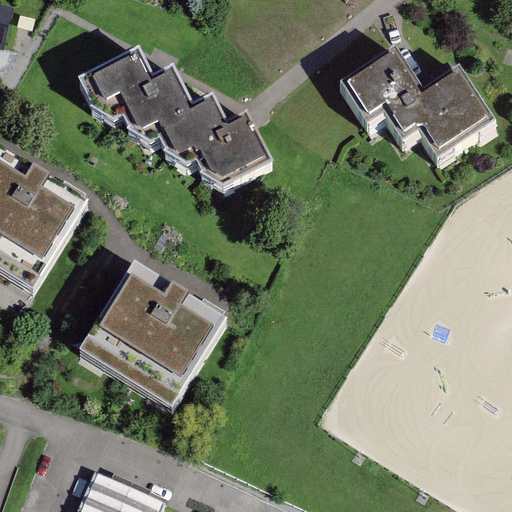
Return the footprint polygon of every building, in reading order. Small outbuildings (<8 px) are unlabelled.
[(410,59),(358,94),(380,126),(396,116),(419,150),(433,140),(457,174),(511,137),(470,78),(438,100),(410,59)] [(149,61),(96,88),(110,114),(133,102),(155,144),(174,135),(191,167),(209,158),(228,194),(274,171),(257,136),(235,148),(219,117),(203,125),(182,85),(166,93),(149,61)] [(87,211),(0,157),(0,277),(33,298),(87,211)] [(226,315),(134,260),(81,348),(172,403),(226,315)] [(163,511),(164,510),(96,479),(81,511),(163,511)]
